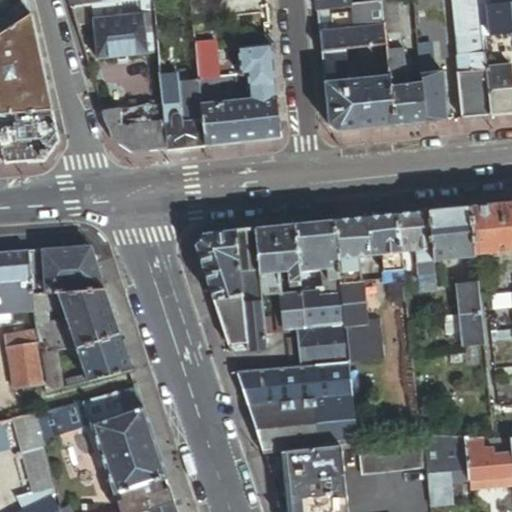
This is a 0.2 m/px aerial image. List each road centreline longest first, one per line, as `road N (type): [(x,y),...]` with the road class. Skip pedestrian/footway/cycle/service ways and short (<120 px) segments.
road 1 (residential): [(128,204),(229,511)]
road 2 (residential): [(44,0),(104,206)]
road 3 (secondary): [(311,185),(511,164)]
road 4 (residential): [(292,0),(311,185)]
road 5 (secondary): [(128,204),(311,185)]
